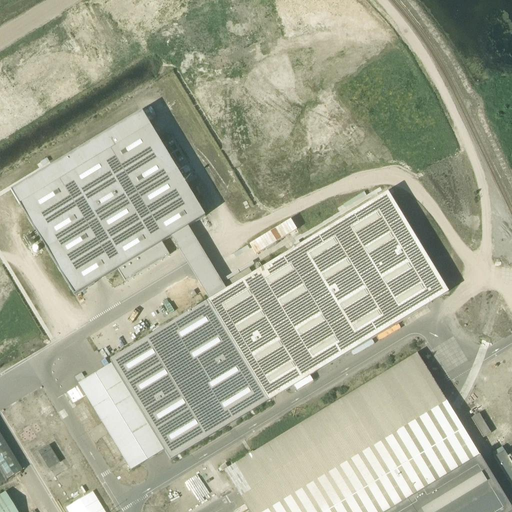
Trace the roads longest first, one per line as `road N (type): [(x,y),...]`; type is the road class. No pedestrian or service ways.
road 1 (unknown): [(123,501),(49,368),(65,344),(177,274),(206,272),(218,283),(290,405)]
road 2 (track): [(240,235),(341,189),(396,180),(475,267),(511,277)]
road 3 (track): [(483,272),(484,206),(464,141),(423,59),(377,0)]
